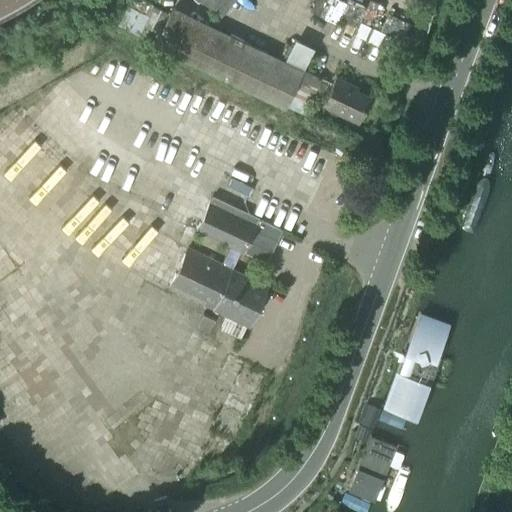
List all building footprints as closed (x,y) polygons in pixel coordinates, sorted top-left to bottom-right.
[(203,0),(212,8),(213,8),(220,0),(203,0)] [(357,22),(362,1),(359,0),(315,0),(313,12),(357,22)] [(286,101),(302,69),(169,7),(168,8),(155,2),(148,15),(139,35),(285,105),(286,101)] [(117,25),(139,35),(148,15),(126,5),(117,25)] [(302,69),(286,101),(306,111),(321,78),(302,69)] [(322,105),(357,122),(369,96),(354,89),(356,86),(336,77),(322,105)] [(56,203),(73,186),(37,153),(21,170),(56,203)] [(195,230),(242,252),(258,218),(211,196),(195,230)] [(438,280),(462,289),(491,212),(467,203),(438,280)] [(244,254),(265,265),(282,230),(260,219),(244,254)] [(186,248),(168,287),(226,315),(220,329),(239,338),(246,324),(247,325),(266,285),(186,248)] [(197,324),(209,329),(214,318),(202,313),(197,324)] [(377,415),(379,420),(385,422),(390,420),(406,381),(403,376),(398,374),(393,376),(377,415)] [(347,485),(349,491),(355,493),(360,491),(378,453),(376,448),(371,445),(365,447),(347,485)]
